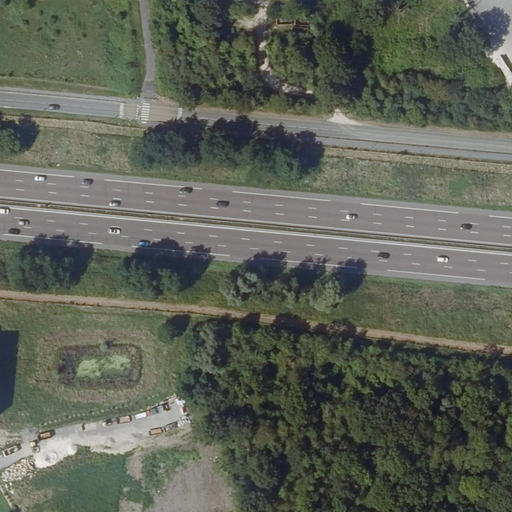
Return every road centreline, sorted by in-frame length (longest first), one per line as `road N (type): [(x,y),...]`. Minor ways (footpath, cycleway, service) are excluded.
road 1 (secondary): [(511,148),(0,99)]
road 2 (motorway): [(511,231),(0,183)]
road 3 (motorway): [(0,223),(511,271)]
